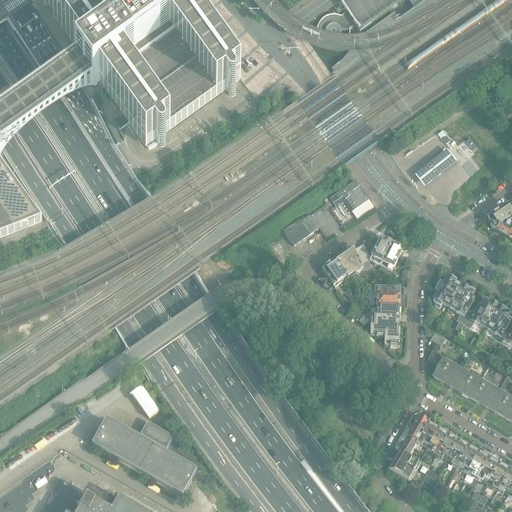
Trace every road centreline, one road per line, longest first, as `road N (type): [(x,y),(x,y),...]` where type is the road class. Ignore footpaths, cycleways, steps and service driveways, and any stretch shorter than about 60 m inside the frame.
road 1 (motorway): [(352,511),(213,317),(9,0)]
road 2 (motorway): [(0,128),(123,322),(262,511)]
road 3 (primary): [(214,362),(0,32)]
road 4 (primary): [(0,86),(189,378)]
road 5 (tertiary): [(227,0),(397,203)]
road 6 (unclassified): [(0,446),(212,298)]
road 7 (tertiary): [(404,198),(247,0)]
road 8 (residential): [(387,370),(304,275),(397,203)]
road 9 (unclassified): [(387,370),(344,355),(271,287),(241,283),(212,298)]
road 10 (motorway): [(325,511),(214,362)]
road 11 (motorway): [(189,378),(288,511)]
road 12 (residential): [(415,376),(418,279),(449,239)]
road 13 (residential): [(412,394),(370,472),(399,511)]
